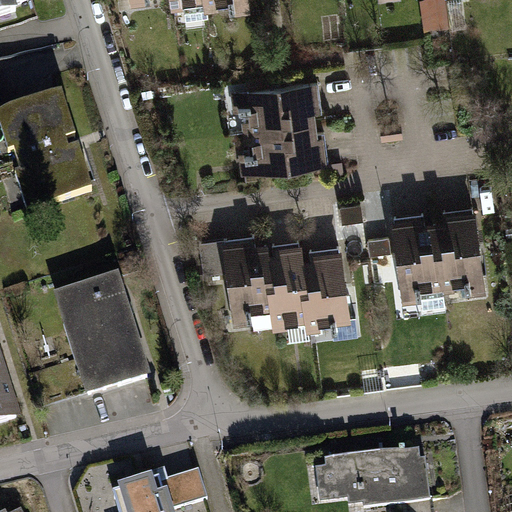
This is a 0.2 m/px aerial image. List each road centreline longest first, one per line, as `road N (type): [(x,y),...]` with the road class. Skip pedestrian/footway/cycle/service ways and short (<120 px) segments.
road 1 (residential): [(154,210),(383,179),(455,159)]
road 2 (residential): [(218,423),(464,396)]
road 3 (residential): [(154,210),(218,423)]
road 4 (residential): [(89,0),(154,210)]
road 5 (residential): [(47,454),(218,423)]
